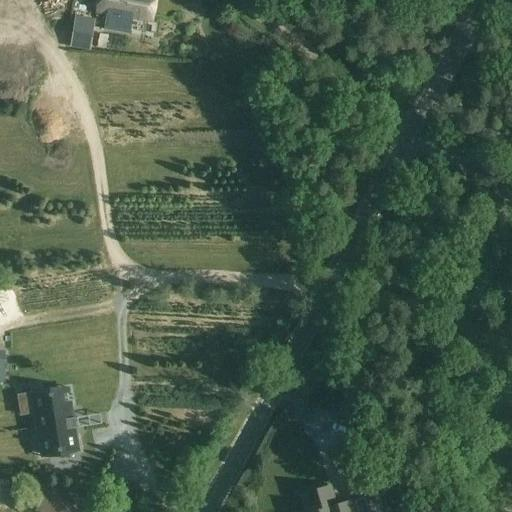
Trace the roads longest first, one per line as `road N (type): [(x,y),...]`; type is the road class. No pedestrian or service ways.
road 1 (tertiary): [(208,511),(412,128)]
road 2 (track): [(412,128),(237,0)]
road 3 (tertiary): [(412,128),(481,0)]
road 4 (unclassified): [(511,200),(412,128)]
